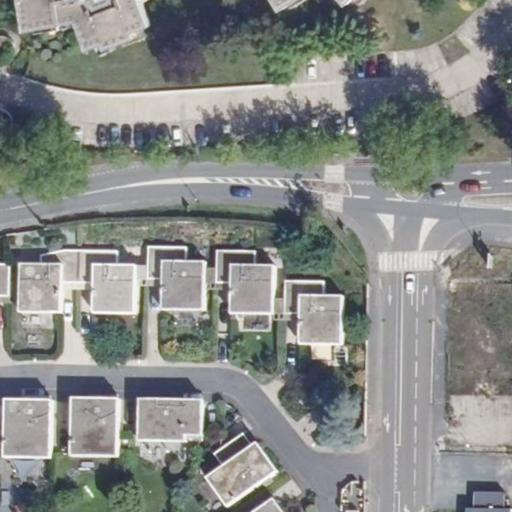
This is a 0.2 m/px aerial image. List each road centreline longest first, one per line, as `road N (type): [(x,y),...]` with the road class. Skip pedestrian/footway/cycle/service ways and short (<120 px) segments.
road 1 (residential): [(511,41),(477,76),(362,100),(22,114),(0,106)]
road 2 (primary): [(0,211),(107,190),(217,182),(413,191)]
road 3 (residential): [(323,467),(299,459),(243,391),(212,382),(0,380)]
road 4 (residential): [(408,456),(413,191)]
